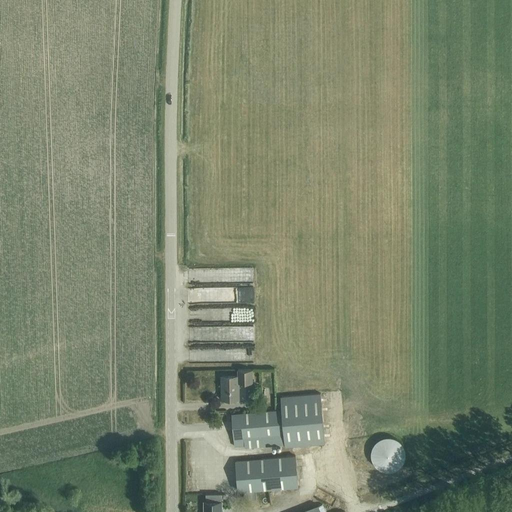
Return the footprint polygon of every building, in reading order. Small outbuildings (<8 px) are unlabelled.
[(190,292),(191,320),(234,319),(234,303),(256,302),(256,270),(245,270),(245,275),(239,276),(239,285),(221,286),(221,284),(181,285),(182,299),(187,299),(187,292),(190,292)] [(191,360),(254,361),(254,345),(226,345),(226,350),(191,350),(191,360)] [(238,376),(222,376),(222,400),(239,399),(239,383),(253,383),(252,369),(238,370),(238,376)] [(282,410),(232,414),(235,446),(245,445),(245,448),(285,444),(286,447),(325,443),(321,393),(281,397),(282,410)] [(371,453),(371,454),(371,455),(371,456),(371,457),(372,458),(372,459),(372,460),(373,461),(373,463),(374,464),(375,465),(376,466),(377,467),(378,468),(379,469),(381,470),(382,470),(383,471),(385,471),(386,471),(388,472),(390,472),(391,471),(393,471),(394,471),(395,470),(397,469),(398,469),(399,468),(401,467),(402,466),(403,464),(403,463),(404,462),(405,460),(405,459),(406,457),(406,456),(406,454),(406,453),(406,452),(406,451),(405,451),(405,450),(405,448),(404,447),(404,446),(403,445),(402,443),(401,442),(400,441),(399,440),(398,440),(398,439),(397,439),(396,439),(395,438),(393,438),(392,437),(390,437),(388,437),(387,437),(385,437),(383,438),(382,438),(380,439),(379,440),(378,441),(377,442),(376,443),(375,444),(374,445),(373,446),(373,447),(372,448),(372,449),(372,450),(372,451),(371,452),(371,453)] [(296,456),(236,461),(239,491),(298,486),(296,456)] [(206,501),(204,502),(204,511),(222,511),(222,501),(221,501),(221,497),(221,494),(214,494),(206,494),(206,496),(206,501)]
